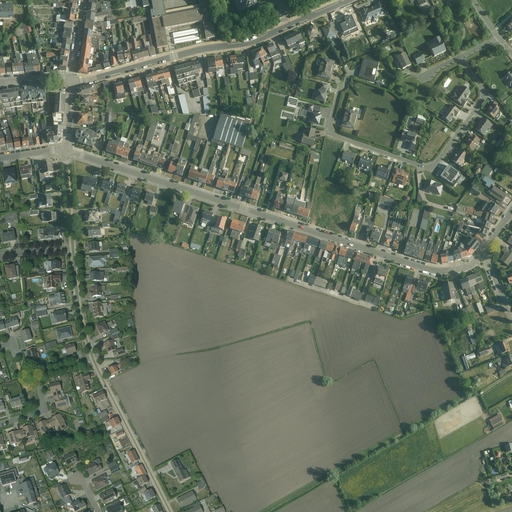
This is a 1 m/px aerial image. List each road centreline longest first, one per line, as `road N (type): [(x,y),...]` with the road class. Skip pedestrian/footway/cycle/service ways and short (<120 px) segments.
road 1 (residential): [(483,252),(465,267),(425,268),(64,151)]
road 2 (residential): [(351,0),(247,45),(72,81)]
road 3 (residential): [(459,59),(484,94),(431,166),(333,136),(340,86)]
road 4 (residential): [(170,511),(91,359)]
road 5 (residential): [(0,425),(40,411),(41,376),(91,359)]
